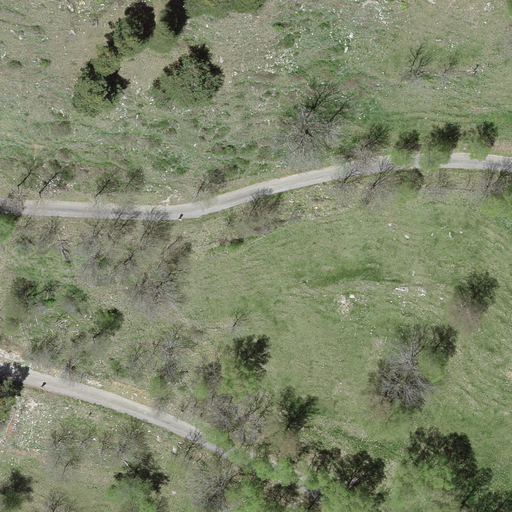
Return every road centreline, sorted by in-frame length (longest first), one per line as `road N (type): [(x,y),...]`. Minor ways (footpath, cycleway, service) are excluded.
road 1 (track): [(0,204),(180,212),(385,163),(511,165)]
road 2 (track): [(344,511),(328,494),(164,423),(0,369)]
